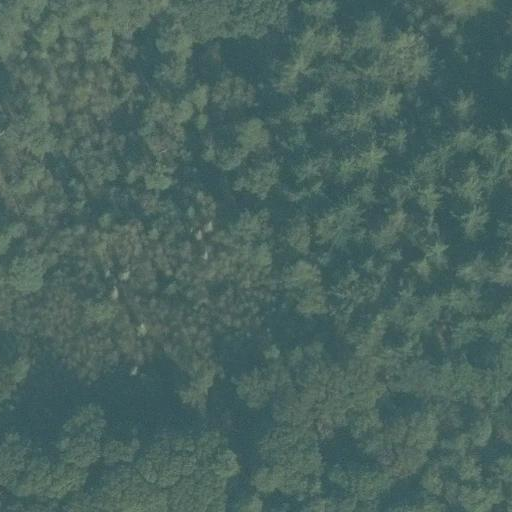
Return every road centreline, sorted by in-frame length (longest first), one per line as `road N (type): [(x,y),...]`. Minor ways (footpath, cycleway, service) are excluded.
road 1 (track): [(410,511),(225,26),(0,27)]
road 2 (track): [(216,0),(225,26),(326,16),(369,0)]
